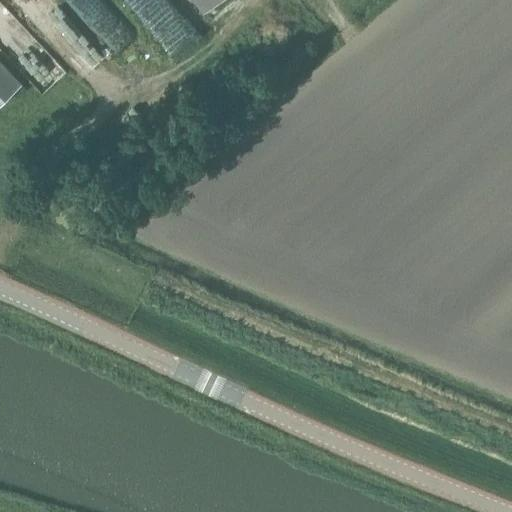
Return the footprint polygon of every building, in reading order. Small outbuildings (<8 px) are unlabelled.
[(98,0),(71,0),(107,51),(126,38),(98,0)] [(126,0),(159,44),(186,24),(167,0),(126,0)] [(193,0),(203,12),(217,0),(193,0)] [(0,103),(16,88),(0,70),(0,103)] [(475,351),(485,346),(474,325),(464,330),(475,351)]
